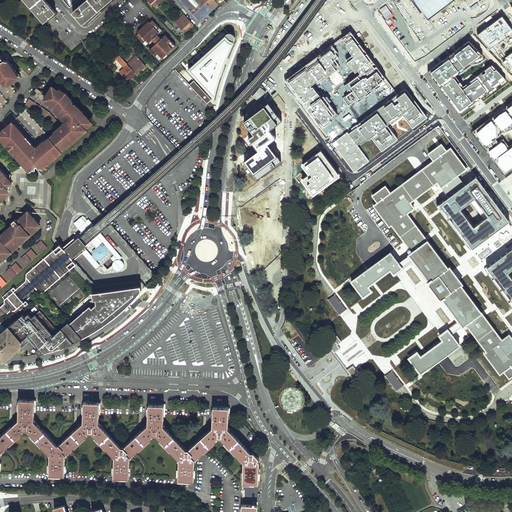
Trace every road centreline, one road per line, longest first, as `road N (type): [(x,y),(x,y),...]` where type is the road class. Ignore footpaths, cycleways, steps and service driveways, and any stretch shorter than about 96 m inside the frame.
road 1 (primary): [(189,250),(153,307),(104,348),(64,367),(0,378)]
road 2 (residential): [(290,99),(282,315),(271,331)]
road 3 (primary): [(255,21),(225,92),(199,234)]
road 4 (residential): [(290,99),(351,180),(442,112)]
road 5 (secondary): [(284,433),(262,398),(221,258)]
road 6 (secondary): [(72,374),(87,382),(217,388),(254,403)]
road 7 (primary): [(220,240),(225,158),(250,59)]
road 8 (residential): [(346,424),(435,469),(511,480)]
road 9 (primary): [(72,374),(128,343),(199,266)]
road 10 (residential): [(0,30),(133,116)]
road 11 (residential): [(0,501),(80,498),(147,511)]
road 12 (secondary): [(206,268),(220,288),(254,403)]
road 13 (residential): [(224,12),(157,77),(133,116)]
